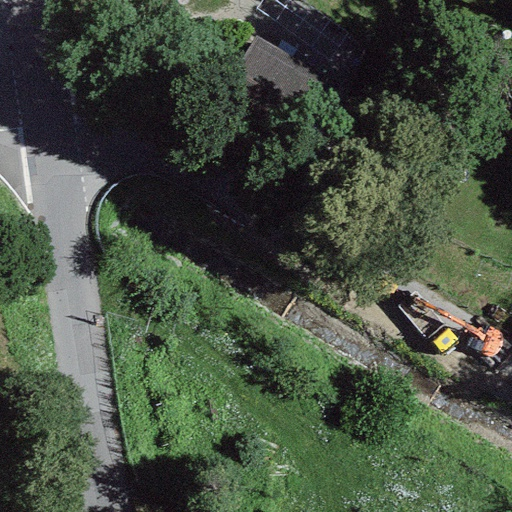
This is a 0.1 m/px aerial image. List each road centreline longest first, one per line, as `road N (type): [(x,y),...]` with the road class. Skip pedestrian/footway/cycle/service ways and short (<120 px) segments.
road 1 (residential): [(48,129),(134,140),(188,166),(511,362)]
road 2 (residential): [(48,129),(105,511)]
road 3 (residential): [(34,0),(48,129)]
